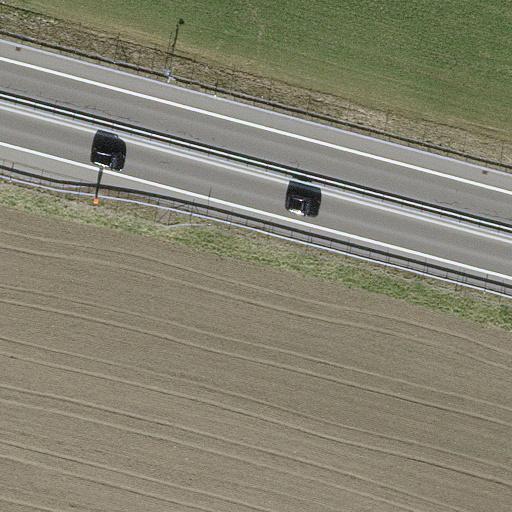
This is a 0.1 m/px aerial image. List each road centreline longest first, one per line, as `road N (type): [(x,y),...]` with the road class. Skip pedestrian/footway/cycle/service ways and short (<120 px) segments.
road 1 (trunk): [(0,127),(511,262)]
road 2 (trunk): [(511,210),(0,76)]
